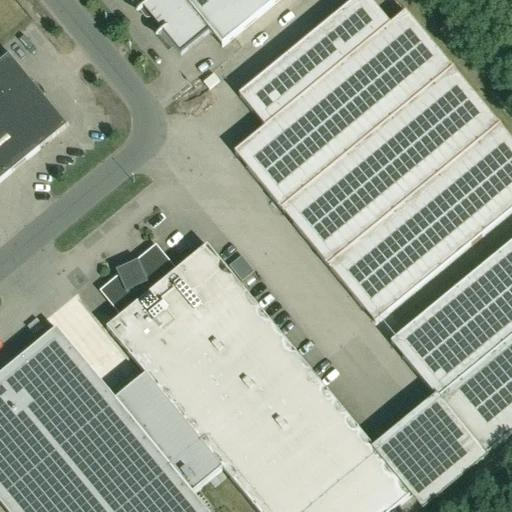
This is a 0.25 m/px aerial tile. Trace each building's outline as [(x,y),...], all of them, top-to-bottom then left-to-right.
[(222,48),(280,0),(134,0),(142,9),(140,11),(141,12),(143,10),(162,33),(160,35),(161,36),(162,34),(181,56),(210,33),(222,48)] [(391,27),(368,0),(357,0),(239,98),(266,130),(235,155),(375,326),(511,213),(511,143),(406,14),(391,27)] [(10,56),(0,64),(0,183),(69,127),(10,56)] [(209,91),(219,83),(214,76),(203,84),(209,91)] [(511,245),(391,345),(485,458),(511,435),(511,245)] [(393,511),(412,497),(374,451),(207,248),(177,273),(156,247),(138,262),(115,272),(118,278),(100,293),(121,319),(107,331),(146,378),(116,402),(57,331),(0,377),(0,505),(5,511),(205,511),(193,496),(223,471),(256,511),(393,511)]
